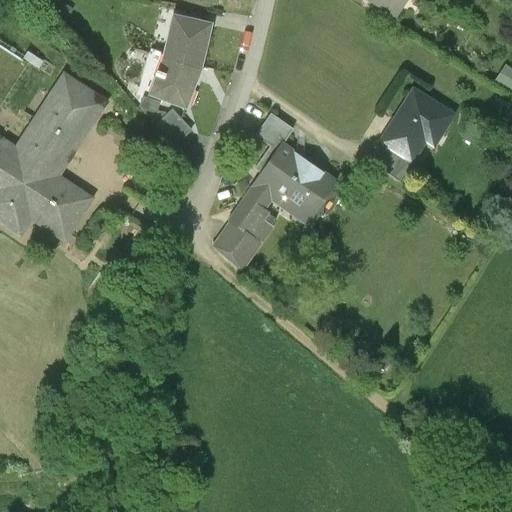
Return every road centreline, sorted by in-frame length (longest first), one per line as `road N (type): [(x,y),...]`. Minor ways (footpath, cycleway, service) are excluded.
road 1 (track): [(511,488),(395,411),(190,240)]
road 2 (track): [(189,223),(190,240),(118,424),(127,511)]
road 3 (residential): [(266,0),(189,223)]
